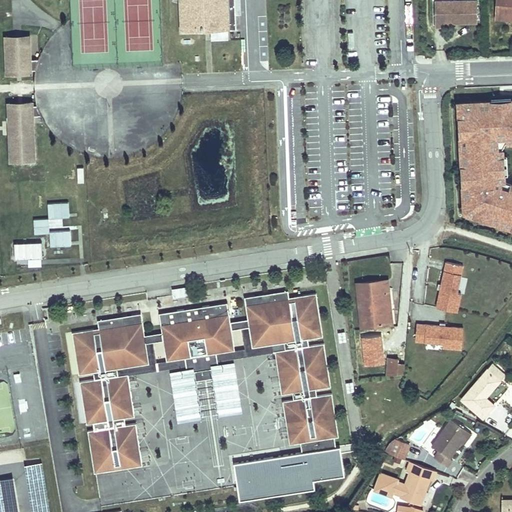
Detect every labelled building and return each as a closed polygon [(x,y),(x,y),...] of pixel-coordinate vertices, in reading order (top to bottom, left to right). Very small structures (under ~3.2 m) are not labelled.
[(181,0),(183,31),(206,30),(206,26),(213,26),(213,30),(237,29),(236,0),(181,0)] [(511,0),(493,0),(493,20),(511,20),(511,0)] [(434,30),(443,29),(443,26),(452,26),(451,24),(455,23),(455,26),(476,25),(475,3),(433,5),(434,30)] [(7,33),(7,40),(30,40),(30,32),(7,33)] [(7,40),(8,67),(17,67),(17,65),(19,65),(19,67),(31,67),(36,66),(40,57),(31,56),(30,40),(7,40)] [(18,103),(9,103),(10,159),(32,159),(31,113),(41,113),(37,102),(31,102),(19,103),(19,104),(18,104),(18,103)] [(491,105),(458,107),(459,122),(462,121),(463,140),(460,141),(462,169),(465,169),(466,188),(463,188),(465,212),(473,215),(474,212),(492,218),(491,221),(511,227),(511,226),(511,182),(510,182),(509,187),(502,187),(501,183),(503,183),(501,150),(494,150),(494,140),(503,139),(504,145),(511,144),(511,104),(510,104),(510,107),(491,109),(491,105)] [(504,145),(503,139),(494,140),(494,150),(501,150),(504,145)] [(41,176),(41,161),(9,161),(10,177),(41,176)] [(70,216),(69,201),(49,202),(50,217),(70,216)] [(492,218),(474,212),(473,215),(491,221),(492,218)] [(50,230),(50,217),(35,218),(35,232),(51,232),(50,230)] [(72,244),(71,229),(50,230),(51,232),(51,245),(72,244)] [(43,256),(42,240),(15,241),(15,257),(43,256)] [(379,255),(367,256),(368,267),(380,266),(379,255)] [(460,310),(464,291),(460,291),(467,263),(450,259),(445,282),(444,287),(440,305),(460,310)] [(386,289),(390,289),(389,277),(359,280),(364,325),(391,321),(386,289)] [(120,313),(97,317),(98,325),(73,329),(80,371),(94,369),(95,376),(81,378),(88,420),(94,419),(95,426),(89,427),(96,469),(142,461),(135,419),(125,421),(124,414),(134,413),(127,371),(127,370),(114,373),(113,365),(124,364),(124,363),(149,359),(145,339),(152,338),(163,336),(167,356),(185,353),(186,361),(189,377),(220,372),(218,356),(216,348),(235,345),(231,325),(242,323),(250,322),(253,342),(278,338),(278,339),(289,337),(290,344),(276,346),(283,389),(297,387),(298,394),(284,396),(292,439),(305,437),(306,444),(319,442),(319,445),(335,442),(337,442),(335,432),(338,432),(331,389),(318,391),(317,384),(330,382),(323,339),(310,341),(309,334),(322,332),(315,289),(289,293),(288,286),(265,289),(267,306),(250,309),(251,314),(249,315),(230,318),(229,310),(225,311),(224,306),(228,305),(227,298),(164,309),(166,320),(161,321),(162,329),(143,332),(141,332),(140,327),(123,330),(120,313)] [(265,289),(245,293),(249,315),(251,314),(250,309),(267,306),(265,289)] [(395,321),(390,289),(386,289),(391,321),(395,321)] [(140,310),(120,313),(123,330),(140,327),(141,332),(143,332),(140,310)] [(235,345),(216,348),(218,356),(276,346),(290,344),(289,337),(278,339),(278,338),(253,342),(250,322),(242,323),(246,343),(235,345)] [(465,347),(467,326),(448,325),(443,324),(419,322),(418,339),(446,342),(446,346),(465,347)] [(124,364),(113,365),(114,373),(127,370),(127,371),(186,361),(185,353),(167,356),(155,357),(152,338),(145,339),(149,359),(124,363),(124,364)] [(391,357),(390,372),(407,369),(408,358),(401,359),(401,356),(397,356),(391,357)] [(496,408),(489,401),(487,399),(490,396),(492,398),(504,385),(491,373),(465,401),(485,420),(496,408)] [(497,408),(500,418),(507,416),(505,407),(497,408)] [(450,463),(464,447),(472,437),(454,422),(430,448),(437,454),(432,460),(446,472),(452,465),(450,463)] [(472,437),(464,447),(467,449),(475,439),(472,437)] [(318,484),(317,476),(346,471),(342,448),(336,449),(335,442),(319,445),(306,447),(233,459),(239,497),(318,484)] [(392,444),(384,455),(403,462),(409,448),(395,443),(392,444)] [(433,474),(406,464),(403,473),(406,475),(401,487),(393,484),(394,482),(376,476),(370,493),(387,500),(389,496),(397,499),(396,501),(416,509),(427,482),(430,484),(433,474)]
